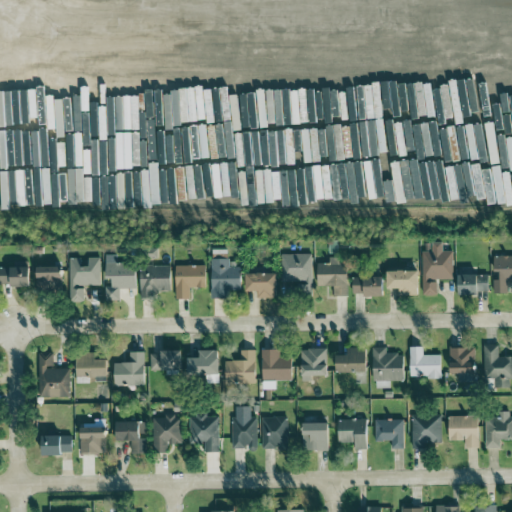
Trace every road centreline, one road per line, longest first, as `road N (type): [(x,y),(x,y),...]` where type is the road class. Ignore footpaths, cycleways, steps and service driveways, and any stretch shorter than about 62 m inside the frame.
road 1 (residential): [(0,484),(511,476)]
road 2 (residential): [(13,329),(511,319)]
road 3 (residential): [(17,484),(13,329)]
